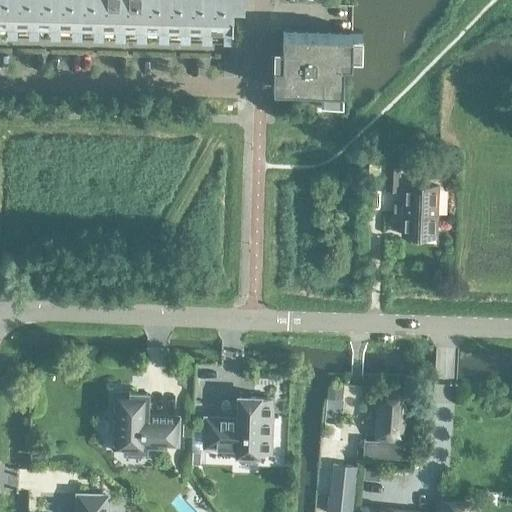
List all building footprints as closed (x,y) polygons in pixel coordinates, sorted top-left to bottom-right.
[(15,27),(16,0),(0,0),(0,26),(9,26),(8,34),(14,35),(16,35),(16,27),(15,27)] [(37,27),(37,0),(16,0),(15,27),(16,27),(30,27),(30,35),(36,35),(36,36),(38,36),(38,27),(37,27)] [(59,28),(59,0),(37,0),(37,27),(38,27),(52,28),(52,36),(57,36),(59,36),(60,28),(59,28)] [(80,28),(80,0),(59,0),(59,28),(60,28),(73,28),(73,36),(79,36),(79,37),(81,37),(81,28),(80,28)] [(102,29),(102,0),(80,0),(80,28),(81,28),(95,29),(95,37),(101,37),(102,37),(103,29),(102,29)] [(123,30),(124,0),(102,0),(102,29),(103,29),(117,29),(116,37),(122,38),(124,38),(124,30),(123,30)] [(145,30),(145,0),(124,0),(123,30),(124,30),(138,30),(138,38),(144,38),(146,38),(146,30),(145,30)] [(167,31),(167,0),(145,0),(145,30),(146,30),(160,31),(160,39),(166,39),(168,39),(168,31),(167,31)] [(188,31),(189,0),(167,0),(167,31),(168,31),(182,31),(181,39),(187,39),(187,40),(189,40),(189,31),(188,31)] [(210,32),(210,0),(189,0),(188,31),(189,31),(203,32),(203,40),(209,40),(211,40),(211,32),(210,32)] [(244,0),(210,0),(210,32),(211,32),(225,32),(225,40),(231,41),(232,41),(233,12),(244,13),(244,0)] [(272,88),(321,89),(320,99),(341,100),(341,90),(343,90),(344,62),(352,63),(352,55),(362,55),(363,33),(283,31),(282,54),(278,53),(277,64),(273,64),(272,88)] [(385,188),(399,189),(400,161),(386,160),(385,188)] [(402,214),(402,217),(401,234),(437,236),(439,185),(403,184),(403,204),(397,204),(396,214),(402,214)] [(327,382),(324,398),(342,401),(345,385),(327,382)] [(116,391),(114,447),(145,448),(145,442),(177,444),(178,416),(146,415),(147,392),(116,391)] [(271,397),(240,396),(239,418),(206,417),(205,445),(238,446),(238,451),(269,453),(271,397)] [(378,434),(401,436),(403,397),(381,396),(378,434)] [(182,422),(182,436),(190,436),(191,423),(182,422)] [(407,458),(408,443),(365,440),(364,455),(407,458)] [(192,451),(191,464),(200,464),(201,451),(192,451)] [(32,455),(32,464),(41,464),(41,455),(32,455)] [(352,511),(357,466),(333,464),(327,511),(352,511)] [(105,511),(106,495),(79,494),(78,511),(105,511)] [(473,511),(474,504),(440,501),(439,511),(404,511),(383,510),(382,511),(363,509),(363,508),(361,508),(360,511),(473,511)]
